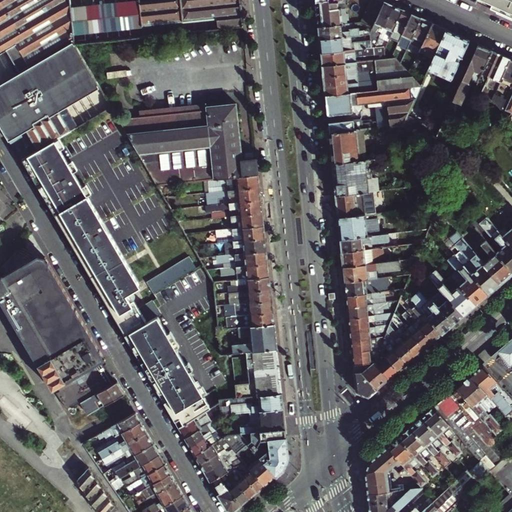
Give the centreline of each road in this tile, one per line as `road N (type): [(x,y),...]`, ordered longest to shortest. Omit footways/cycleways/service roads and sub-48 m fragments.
road 1 (primary): [(261,0),(311,478)]
road 2 (primary): [(334,458),(289,0)]
road 3 (residential): [(211,511),(0,148)]
road 4 (tertiary): [(334,458),(511,307)]
